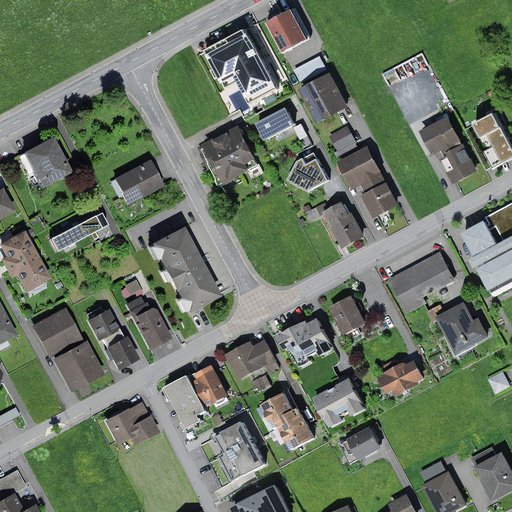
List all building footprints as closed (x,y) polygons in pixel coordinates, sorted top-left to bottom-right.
[(297,7),(267,23),(283,53),(312,37),(297,7)] [(249,34),(209,56),(223,82),(225,81),(229,87),(240,81),(250,98),(276,84),(249,34)] [(325,58),(299,72),(306,85),(332,71),(325,58)] [(335,73),(307,88),(324,119),(352,104),(335,73)] [(286,110),(258,124),(267,140),(294,126),(286,110)] [(511,137),(497,110),(474,123),(483,140),(490,137),(506,166),(511,162),(511,137)] [(450,159),(447,161),(459,185),(482,173),(454,119),(424,134),(437,159),(447,153),(450,159)] [(307,126),(301,129),(307,139),(312,136),(307,126)] [(347,127),(331,137),(338,150),(355,141),(347,127)] [(203,145),(222,186),(258,169),(239,129),(229,134),(230,137),(214,145),(213,141),(203,145)] [(49,142),(24,155),(40,186),(66,172),(49,142)] [(366,146),(337,161),(351,190),(362,184),(366,193),(385,183),(366,146)] [(333,180),(319,152),(302,159),(291,179),(310,190),(333,180)] [(152,161),(120,178),(132,203),(165,187),(152,161)] [(385,183),(366,193),(362,195),(374,218),(399,205),(387,182),(385,183)] [(0,216),(11,211),(1,191),(0,191),(0,216)] [(486,219),(462,231),(475,255),(470,258),(476,269),(478,268),(490,291),(492,290),(495,296),(511,287),(511,202),(486,216),(490,225),(489,225),(486,219)] [(323,204),(306,214),(309,219),(326,210),(323,204)] [(344,207),(329,215),(348,249),(367,238),(356,218),(352,220),(344,207)] [(99,213),(49,240),(55,251),(105,225),(99,213)] [(178,228),(149,245),(168,280),(187,314),(217,298),(178,228)] [(21,233),(0,245),(7,258),(1,261),(10,277),(15,274),(26,291),(47,279),(21,233)] [(444,250),(392,278),(410,312),(430,302),(426,296),(459,278),(444,250)] [(135,280),(124,286),(128,294),(139,289),(135,280)] [(357,298),(335,310),(348,336),(371,324),(357,298)] [(144,299),(131,306),(142,326),(139,327),(152,351),(173,340),(156,309),(151,312),(144,299)] [(0,301),(0,344),(18,335),(0,301)] [(462,306),(436,319),(454,354),(487,337),(479,320),(472,324),(462,306)] [(85,343),(67,310),(34,328),(51,361),(54,359),(85,343)] [(111,311),(90,322),(101,342),(105,340),(108,344),(124,334),(111,311)] [(309,320),(281,335),(288,348),(293,346),(303,365),(313,360),(311,355),(322,349),(324,353),(335,347),(320,319),(311,324),(309,320)] [(124,334),(108,344),(110,347),(107,349),(120,372),(141,360),(128,337),(126,339),(124,334)] [(85,343),(54,359),(72,393),(107,375),(89,341),(85,343)] [(254,344),(232,355),(244,377),(278,359),(270,344),(258,350),(254,344)] [(388,375),(382,379),(388,391),(397,387),(400,392),(415,384),(412,379),(423,374),(418,365),(408,370),(405,365),(387,373),(388,375)] [(218,367),(195,379),(210,410),(233,398),(218,367)] [(503,373),(489,380),(496,394),(510,388),(503,373)] [(261,390),(273,384),(268,374),(256,380),(261,390)] [(210,410),(195,379),(170,392),(175,402),(178,401),(190,424),(187,426),(190,433),(208,424),(204,417),(212,413),(210,410)] [(354,380),(319,398),(331,421),(333,420),(336,426),(346,421),(342,415),(354,409),(357,415),(369,409),(354,380)] [(289,395),(267,406),(279,430),(285,427),(297,449),(319,438),(305,411),(299,414),(289,395)] [(143,404),(111,422),(121,441),(134,433),(140,444),(160,433),(143,404)] [(17,407),(0,415),(0,425),(20,415),(17,407)] [(213,439),(201,446),(224,488),(214,494),(219,501),(257,480),(253,473),(267,466),(244,424),(224,435),(222,431),(212,437),(213,439)] [(375,428),(346,445),(355,462),(365,456),(367,460),(387,449),(375,428)] [(492,447),(472,458),(495,501),(511,491),(511,472),(502,453),(497,455),(492,447)] [(445,460),(423,471),(429,482),(425,485),(439,510),(439,511),(456,511),(472,504),(454,469),(450,471),(445,460)] [(14,471),(0,477),(0,497),(12,492),(22,487),(14,471)] [(295,511),(282,486),(237,509),(238,511),(295,511)] [(0,497),(0,511),(15,511),(21,509),(12,492),(0,497)] [(394,511),(413,511),(405,496),(390,504),(394,511)] [(21,509),(15,511),(36,511),(32,503),(21,509)]
